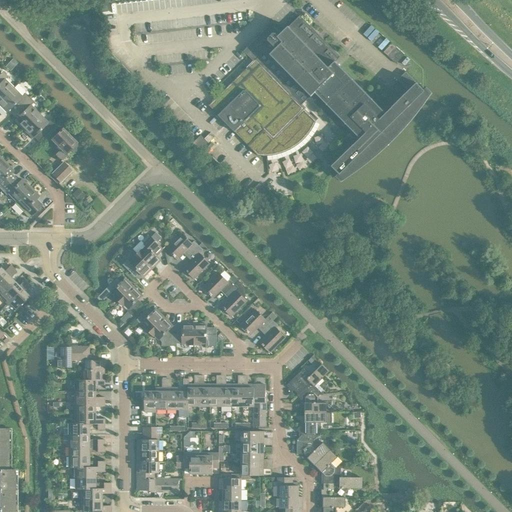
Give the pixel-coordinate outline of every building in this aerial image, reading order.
[(210,105),(209,105),(224,121),(226,124),(248,145),(251,148),(258,156),(262,156),(267,156),(272,155),(277,154),(281,153),(286,152),(290,150),(294,147),(298,145),(302,142),(305,138),(308,135),(311,131),(314,127),(316,121),(301,105),(311,96),(312,97),(315,93),(360,139),(354,145),(332,166),(338,172),(340,174),(338,175),(342,180),(346,177),(354,172),(362,166),(369,160),(377,154),(384,148),(391,141),(398,134),(404,127),(410,120),(416,113),(422,105),(428,97),(430,94),(426,90),(425,91),(423,89),(420,86),(417,83),(406,72),(397,80),(408,91),(392,107),(386,113),(382,110),(340,66),(336,62),(340,57),(332,48),(329,46),(322,38),(319,35),(312,28),(309,25),(300,16),(289,27),(289,26),(281,33),(279,36),(275,32),(268,39),(260,47),(264,51),(216,99),(210,105)] [(0,100),(13,88),(4,79),(7,77),(2,72),(0,74),(0,100)] [(18,109),(28,98),(24,94),(21,96),(13,88),(0,100),(0,106),(6,113),(14,105),(18,109)] [(14,121),(23,130),(38,114),(30,105),(33,103),(28,98),(18,109),(22,113),(14,121)] [(38,114),(23,130),(32,139),(40,130),(44,135),(54,124),(50,120),(47,122),(38,114)] [(67,155),(65,153),(76,143),(62,129),(51,140),(60,149),(54,155),(61,161),(67,155)] [(208,143),(214,137),(211,133),(204,139),(208,143)] [(13,179),(9,175),(13,171),(5,162),(0,166),(0,189),(1,191),(13,179)] [(63,162),(51,174),(60,182),(72,171),(63,162)] [(16,202),(30,188),(21,179),(17,184),(13,179),(1,191),(6,195),(8,193),(16,201),(16,202)] [(40,206),(34,201),(39,196),(30,188),(16,202),(16,201),(14,203),(23,212),(28,218),(40,206)] [(190,254),(198,246),(194,241),(191,244),(182,234),(167,249),(173,255),(175,257),(177,259),(186,250),(190,254)] [(142,250),(138,254),(152,269),(161,260),(157,256),(159,253),(156,251),(160,247),(150,237),(144,244),(147,247),(143,251),(142,250)] [(203,251),(198,246),(190,254),(194,259),(184,269),(186,271),(188,273),(194,279),(209,264),(199,254),(203,251)] [(152,269),(138,254),(133,259),(134,260),(130,263),(127,260),(123,265),(133,274),(137,270),(144,277),(152,269)] [(0,281),(13,269),(10,265),(4,271),(0,266),(0,281)] [(0,293),(1,295),(14,281),(10,277),(16,272),(13,269),(0,281),(0,293)] [(226,293),(234,285),(230,280),(227,282),(218,273),(203,288),(209,294),(211,296),(213,298),(222,289),(226,293)] [(115,297),(119,301),(134,287),(125,278),(118,285),(114,281),(106,289),(110,294),(112,292),(115,296),(115,297)] [(4,303),(6,304),(27,283),(24,280),(18,285),(14,281),(1,295),(7,301),(4,303)] [(27,283),(6,304),(8,306),(10,304),(16,309),(29,296),(25,292),(31,286),(27,283)] [(239,289),(234,285),(226,293),(230,297),(221,306),(224,308),(225,310),(231,316),(246,301),(237,292),(239,289)] [(134,287),(119,301),(124,306),(124,305),(128,309),(127,310),(131,315),(140,307),(135,302),(142,295),(134,287)] [(145,328),(150,332),(164,317),(156,309),(149,316),(145,312),(136,320),(141,325),(142,323),(146,327),(145,328)] [(273,312),(268,316),(265,320),(255,310),(240,325),(246,331),(248,333),(250,335),(260,325),(264,329),(273,321),(277,316),(273,312)] [(150,332),(154,337),(155,336),(159,340),(159,339),(162,342),(162,346),(177,346),(177,343),(176,343),(176,334),(171,334),(171,332),(169,330),(173,326),(164,317),(150,332)] [(273,321),(264,329),(269,334),(260,343),(262,345),(264,347),(270,352),(285,337),(275,328),(278,326),(273,321)] [(188,345),(194,345),(194,324),(182,324),(182,332),(176,332),(176,334),(176,343),(177,343),(188,344),(188,345)] [(206,324),(194,324),(194,345),(201,345),(201,344),(206,344),(206,346),(216,346),(216,330),(206,330),(206,324)] [(0,338),(5,343),(8,340),(0,331),(0,338)] [(78,354),(78,347),(78,346),(71,346),(71,347),(54,347),(55,367),(72,367),(72,360),(78,360),(78,354)] [(105,380),(104,360),(91,360),(91,354),(88,354),(78,354),(78,360),(78,363),(83,363),(86,363),(86,380),(75,380),(105,380)] [(297,389),(300,392),(307,386),(315,386),(329,371),(323,364),(314,372),(307,372),(304,369),(287,385),(294,392),(297,389)] [(75,380),(75,391),(96,391),(96,385),(105,385),(105,380),(75,380)] [(189,406),(199,406),(199,384),(188,384),(188,388),(188,406),(189,406)] [(210,406),(210,384),(199,384),(199,406),(210,406)] [(221,406),(221,384),(210,384),(210,406),(221,406)] [(232,406),(232,384),(221,384),(221,406),(232,406)] [(243,406),(243,384),(232,384),(232,406),(243,406)] [(254,406),(254,402),(254,384),(243,384),(243,406),(254,406)] [(254,402),(265,402),(265,385),(254,384),(254,402)] [(307,386),(300,392),(298,394),(305,401),(305,412),(326,413),(326,403),(318,403),(318,396),(321,392),(315,386),(307,386)] [(156,409),(167,410),(167,388),(155,388),(155,391),(156,391),(156,412),(156,409)] [(177,410),(178,388),(167,388),(167,410),(177,410)] [(188,406),(188,388),(178,388),(177,410),(189,410),(189,406),(188,406)] [(75,391),(75,402),(105,402),(105,397),(96,397),(96,391),(75,391)] [(156,412),(156,391),(155,391),(145,391),(144,412),(156,412)] [(75,402),(75,413),(96,413),(96,407),(105,407),(105,402),(75,402)] [(254,402),(254,406),(253,426),(265,426),(265,402),(254,402)] [(326,413),(305,412),(305,423),(298,431),(302,435),(307,439),(312,441),(314,440),(321,433),(317,429),(318,422),(326,422),(326,413)] [(96,419),(96,413),(75,413),(75,423),(69,423),(69,424),(105,423),(105,419),(96,419)] [(69,424),(69,435),(90,435),(90,430),(105,430),(105,423),(69,424)] [(0,511),(13,511),(14,469),(8,469),(8,428),(0,428),(0,511)] [(242,442),(263,443),(263,431),(242,431),(242,442)] [(137,451),(159,451),(159,433),(156,433),(143,433),(143,439),(137,439),(137,451)] [(69,435),(69,446),(105,446),(105,440),(90,440),(90,435),(69,435)] [(315,465),(330,450),(323,443),(317,449),(312,444),(312,441),(307,439),(302,435),(297,440),(297,453),(302,453),(302,457),(307,457),(315,465)] [(263,443),(242,442),(242,453),(263,453),(263,443)] [(69,446),(69,457),(90,457),(90,452),(105,452),(105,446),(69,446)] [(330,450),(315,465),(323,473),(323,483),(326,483),(335,483),(341,478),(341,468),(336,468),(331,463),(337,457),(330,450)] [(159,462),(159,451),(137,451),(137,462),(159,462)] [(190,474),(201,474),(201,453),(184,453),(184,456),(184,462),(184,468),(190,468),(190,474)] [(219,468),(219,461),(219,453),(201,453),(201,474),(213,474),(213,468),(219,468)] [(263,453),(242,453),(242,464),(263,464),(263,453)] [(90,461),(90,457),(69,457),(69,467),(105,467),(105,461),(90,461)] [(156,477),(165,478),(165,462),(159,462),(137,462),(137,473),(155,473),(156,473),(156,477)] [(263,464),(242,464),(241,475),(251,476),(263,475),(263,464)] [(76,468),(76,478),(96,478),(96,472),(105,472),(105,467),(69,467),(69,468),(76,468)] [(155,479),(155,473),(137,473),(137,491),(155,491),(155,479)] [(278,477),(278,497),(280,497),(302,497),(298,496),(298,483),(292,483),(292,477),(278,477)] [(76,478),(76,489),(111,489),(111,483),(96,483),(96,478),(76,478)] [(241,478),(231,478),(219,478),(219,490),(241,490),(241,479),(241,478)] [(335,483),(326,483),(326,489),(321,489),(321,497),(323,497),(345,497),(345,493),(350,488),(362,488),(362,478),(341,478),(335,483)] [(155,491),(179,491),(179,479),(155,479),(155,491)] [(82,489),(82,500),(102,500),(102,494),(111,494),(111,489),(76,489),(82,489)] [(241,490),(219,490),(219,501),(241,500),(241,490)] [(296,511),(297,508),(302,508),(302,497),(280,497),(280,508),(284,509),(284,511),(296,511)] [(345,507),(345,497),(323,497),(323,508),(319,511),(336,511),(336,507),(345,507)] [(82,500),(82,510),(93,510),(111,510),(111,506),(103,506),(102,500),(82,500)] [(241,511),(241,500),(219,501),(219,511),(223,511),(241,511)]
